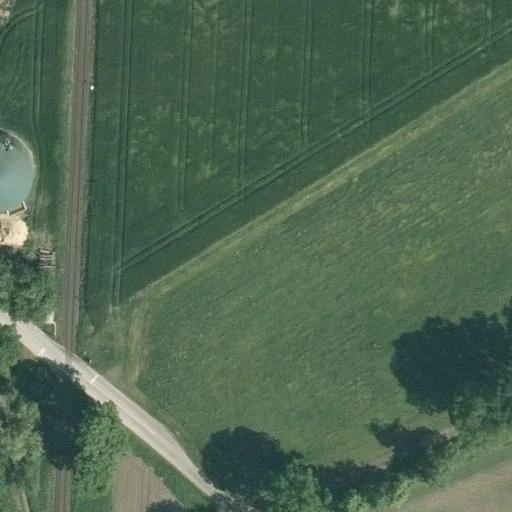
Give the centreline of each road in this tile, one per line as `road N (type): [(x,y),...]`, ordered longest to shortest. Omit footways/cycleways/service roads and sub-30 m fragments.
road 1 (residential): [(237,511),(0,309)]
road 2 (track): [(16,511),(24,330)]
